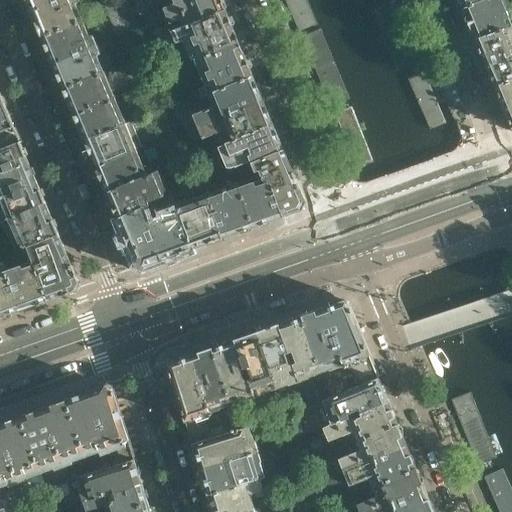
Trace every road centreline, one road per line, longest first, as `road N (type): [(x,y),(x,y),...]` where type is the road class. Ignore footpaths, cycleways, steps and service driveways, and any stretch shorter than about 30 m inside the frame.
road 1 (residential): [(0,21),(118,305)]
road 2 (residential): [(355,267),(458,511)]
road 3 (tertiary): [(133,344),(355,267)]
road 4 (tertiary): [(337,225),(118,305)]
road 5 (residential): [(244,0),(332,213)]
road 6 (tertiary): [(511,186),(474,176),(337,225)]
road 7 (residential): [(185,511),(133,344)]
road 8 (residential): [(499,154),(436,0)]
road 9 (tertiary): [(355,267),(511,211)]
road 10 (tertiary): [(0,392),(133,344)]
road 11 (tertiary): [(118,305),(0,350)]
